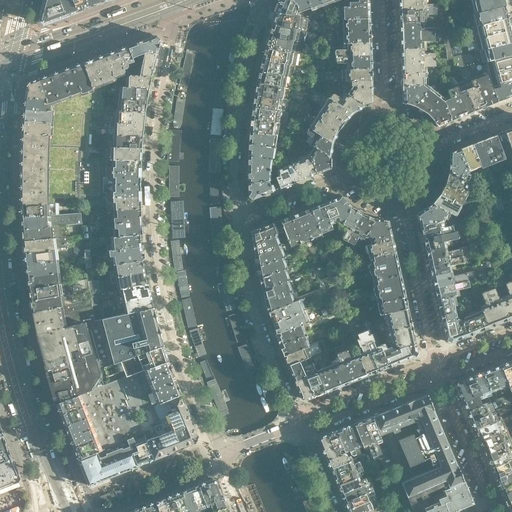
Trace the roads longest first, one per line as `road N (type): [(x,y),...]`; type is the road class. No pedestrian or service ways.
road 1 (residential): [(177,16),(160,96),(153,234),(172,345),(217,458)]
road 2 (tertiary): [(77,511),(32,397),(12,316),(1,224),(8,74)]
road 3 (residential): [(437,369),(403,213),(361,201),(338,181),(237,218)]
road 4 (residential): [(511,116),(440,144),(394,118),(380,0)]
road 5 (residential): [(237,218),(243,84),(267,0)]
road 6 (residential): [(299,423),(268,345),(237,218)]
road 7 (residential): [(8,74),(177,16)]
road 8 (tertiary): [(0,349),(53,511)]
road 9 (residential): [(437,369),(493,511)]
road 10 (residential): [(299,423),(437,369)]
road 11 (residential): [(153,0),(15,46)]
